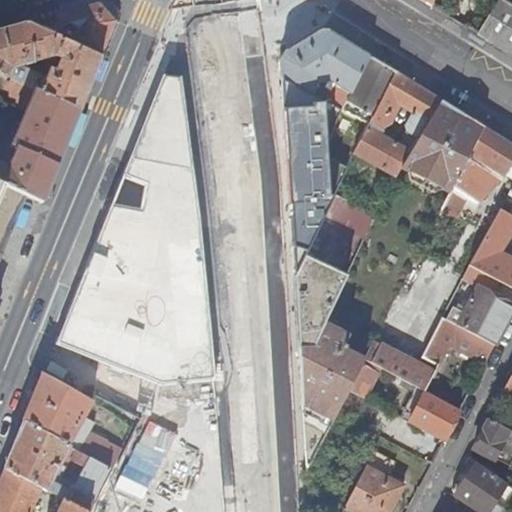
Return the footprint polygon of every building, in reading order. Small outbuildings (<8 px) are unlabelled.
[(470,12),(462,26),(511,56),(511,0),(496,0),(484,21),(470,12)] [(62,41),(101,57),(106,45),(116,21),(99,3),(27,24),(63,40),(62,41)] [(27,24),(0,31),(0,74),(80,111),(101,57),(62,41),(63,40),(27,24)] [(323,28),(282,54),(282,79),(298,86),(344,110),(369,56),(323,28)] [(351,104),(373,118),(395,73),(369,56),(344,110),(347,112),(351,104)] [(368,128),(382,135),(385,129),(390,126),(400,105),(412,111),(406,123),(407,130),(410,132),(406,140),(414,145),(438,103),(439,101),(395,73),(373,118),(370,124),(368,128)] [(0,163),(0,183),(26,195),(43,203),(66,146),(80,111),(0,74),(0,97),(26,110),(9,152),(13,154),(8,167),(0,163)] [(152,384),(160,387),(214,381),(210,324),(204,253),(189,127),(181,76),(162,75),(143,124),(54,345),(152,384)] [(402,167),(453,195),(472,158),(468,156),(483,128),(462,115),(461,117),(438,103),(414,145),(411,150),(402,167)] [(351,104),(347,112),(370,124),(373,118),(351,104)] [(396,143),(403,146),(406,140),(410,132),(407,130),(406,123),(412,111),(400,105),(390,126),(385,129),(382,135),(396,143)] [(382,135),(368,128),(361,141),(354,156),(382,170),(396,143),(382,135)] [(506,175),(511,179),(511,145),(483,128),(468,156),(472,158),(453,195),(443,214),(457,223),(464,208),(469,199),(479,205),(506,175)] [(403,146),(411,150),(414,145),(406,140),(403,146)] [(403,146),(396,143),(382,170),(395,178),(402,167),(411,150),(403,146)] [(342,196),(350,179),(344,176),(336,192),(342,196)] [(0,260),(6,245),(26,195),(0,183),(0,260)] [(469,199),(464,208),(474,213),(479,205),(469,199)] [(511,235),(511,216),(500,210),(471,267),(499,282),(511,288),(511,261),(499,254),(509,234),(511,235)] [(348,275),(306,255),(295,277),(299,348),(313,348),(325,323),(348,275)] [(454,308),(446,321),(494,346),(511,311),(511,305),(493,295),(499,282),(471,267),(464,280),(480,289),(466,315),(454,308)] [(451,347),(484,364),(494,346),(446,321),(443,320),(420,365),(376,342),(366,361),(371,364),(424,393),(439,365),(440,366),(451,347)] [(350,336),(325,323),(313,348),(299,348),(301,375),(307,474),(331,427),(346,399),(350,392),(366,361),(343,349),(350,336)] [(369,369),(371,364),(366,361),(350,392),(362,398),(365,400),(378,374),(369,369)] [(83,417),(91,404),(84,400),(42,374),(22,423),(110,470),(118,453),(88,435),(94,424),(83,417)] [(511,375),(502,395),(511,400),(511,375)] [(425,393),(409,423),(443,442),(459,411),(425,393)] [(358,406),(346,399),(331,427),(343,433),(358,406)] [(382,436),(393,415),(385,411),(374,432),(382,436)] [(397,445),(409,423),(393,415),(382,436),(382,437),(397,445)] [(511,455),(511,454),(511,432),(488,420),(473,449),(494,460),(500,448),(511,455)] [(89,511),(110,470),(22,423),(4,467),(40,487),(62,500),(83,511),(89,511)] [(432,464),(443,442),(409,423),(397,445),(432,464)] [(366,467),(389,479),(398,462),(375,450),(366,467)] [(34,502),(40,487),(4,467),(0,477),(0,511),(30,511),(32,507),(36,509),(38,504),(34,502)] [(389,479),(366,467),(345,509),(351,511),(390,511),(404,487),(389,479)] [(503,488),(473,467),(465,479),(459,475),(451,491),(454,495),(478,511),(500,511),(502,510),(493,505),(503,488)] [(83,511),(62,500),(56,511),(83,511)]
